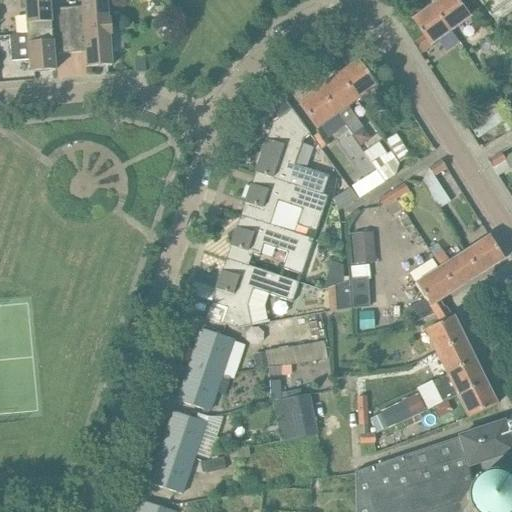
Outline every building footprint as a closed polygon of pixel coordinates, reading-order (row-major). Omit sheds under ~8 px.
[(27,34),(67,31),(66,9),(54,10),(55,16),(50,16),(48,0),(24,0),(26,16),(27,34)] [(66,9),(67,31),(110,28),(109,21),(108,21),(108,15),(107,15),(105,0),(80,0),(82,13),(78,14),(77,8),(66,9)] [(442,0),(434,6),(453,32),(473,18),(460,0),(442,0)] [(511,5),(511,0),(479,0),(494,19),(511,5)] [(453,32),(434,6),(414,21),(426,37),(414,45),(421,55),(440,41),(448,53),(461,43),(453,32)] [(110,28),(67,31),(69,54),(81,53),(80,47),(85,46),(87,68),(111,66),(109,41),(110,40),(110,35),(110,28)] [(69,54),(67,31),(27,34),(27,35),(9,36),(11,55),(20,61),(29,61),(30,73),(55,71),(53,49),(57,49),(58,55),(69,54)] [(135,60),(136,72),(145,71),(144,60),(135,60)] [(358,61),(338,75),(356,101),(389,78),(382,68),(369,76),(358,61)] [(0,71),(0,81),(9,81),(9,76),(4,71),(0,71)] [(356,101),(338,75),(317,91),(335,117),(337,115),(351,136),(363,128),(348,107),(356,101)] [(335,117),(317,91),(298,104),(317,130),(335,117)] [(506,121),(491,99),(465,118),(479,139),(506,121)] [(271,124),(255,173),(328,198),(332,199),(336,180),(328,178),(329,177),(295,166),(304,140),(310,136),(291,109),(271,124)] [(329,144),(321,132),(313,138),(321,150),(329,144)] [(391,153),(390,153),(398,165),(398,164),(410,157),(396,134),(384,142),(391,153)] [(396,175),(398,165),(390,153),(386,156),(378,144),(364,152),(376,172),(384,183),(396,175)] [(505,159),(501,153),(499,154),(489,161),(493,169),(506,160),(505,159)] [(441,161),(428,169),(433,177),(445,169),(441,161)] [(376,172),(350,188),(357,199),(384,183),(376,172)] [(316,232),(328,198),(255,173),(240,217),(313,241),(313,240),(294,234),(296,226),(316,232)] [(408,193),(403,184),(391,192),(396,200),(408,193)] [(339,211),(357,200),(349,189),(333,199),(333,201),(337,212),(339,211)] [(391,192),(379,200),(384,208),(396,200),(391,192)] [(439,194),(431,200),(438,210),(446,205),(439,194)] [(313,241),(240,217),(225,260),(298,284),(299,283),(248,266),(252,255),(259,257),(263,245),(287,253),(282,269),(301,275),(313,241)] [(374,249),(373,233),(352,235),(354,265),(364,265),(363,249),(374,249)] [(464,253),(478,276),(503,260),(489,237),(464,253)] [(433,257),(440,268),(454,291),(478,276),(464,253),(449,262),(443,251),(433,257)] [(298,284),(225,260),(211,303),(227,309),(222,324),(236,329),(269,323),(269,321),(251,325),(247,306),(253,290),(292,303),(298,284)] [(440,268),(437,270),(431,260),(409,274),(415,283),(425,298),(435,314),(436,315),(445,310),(439,301),(454,291),(440,268)] [(324,290),(328,288),(343,283),(342,266),(331,263),(323,290),(324,290)] [(350,281),(343,283),(328,288),(329,313),(333,312),(351,309),(350,281)] [(223,312),(209,307),(205,319),(219,323),(223,312)] [(436,315),(441,323),(425,331),(435,353),(463,339),(453,318),(451,319),(445,310),(436,315)] [(371,312),(358,313),(359,330),(372,330),(371,312)] [(221,376),(222,376),(221,375),(233,340),(202,330),(190,366),(221,376)] [(435,380),(446,375),(474,361),(463,339),(435,353),(439,360),(428,366),(435,380)] [(265,354),(254,356),(256,368),(268,366),(265,354)] [(484,383),(474,361),(446,375),(435,380),(430,383),(441,405),(457,396),(484,383)] [(230,378),(222,376),(221,376),(190,366),(178,402),(209,412),(215,392),(225,395),(230,378)] [(356,382),(358,416),(367,415),(366,398),(380,397),(379,381),(356,382)] [(495,405),(484,383),(457,396),(468,419),(495,405)] [(269,385),(270,402),(281,401),(280,385),(269,385)] [(287,398),(287,401),(281,401),(270,402),(277,442),(316,434),(308,394),(287,398)] [(386,429),(424,413),(417,396),(379,413),(380,415),(386,429)] [(205,423),(174,413),(162,449),(193,459),(194,454),(208,459),(219,428),(205,423)] [(367,415),(358,416),(358,426),(368,426),(367,415)] [(380,415),(370,419),(376,434),(386,429),(380,415)] [(462,511),(460,511),(460,504),(462,504),(466,495),(472,488),(470,485),(473,484),(467,462),(468,461),(469,465),(511,450),(511,447),(511,446),(511,420),(504,423),(504,422),(460,436),(357,471),(356,511),(462,511)] [(193,459),(162,449),(150,484),(181,495),(193,459)] [(244,450),(236,451),(238,460),(250,458),(248,449),(244,450)] [(226,470),(223,458),(204,462),(206,474),(226,470)] [(472,484),(470,485),(472,488),(466,495),(462,504),(460,504),(460,511),(462,511),(511,511),(511,498),(510,494),(505,488),(507,486),(499,482),(499,480),(483,481),(478,481),(478,483),(475,483),(473,484),(472,484)] [(140,511),(172,511),(144,502),(140,511)]
